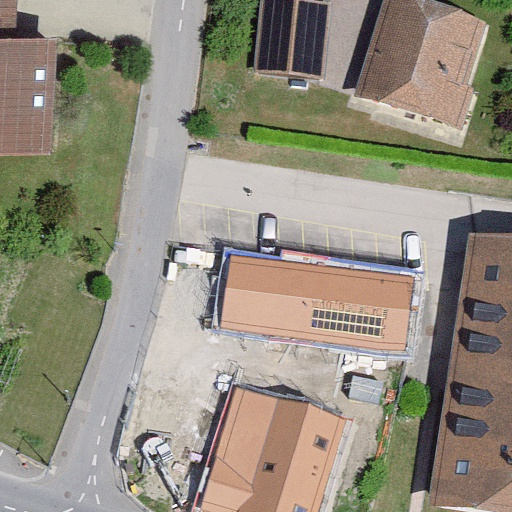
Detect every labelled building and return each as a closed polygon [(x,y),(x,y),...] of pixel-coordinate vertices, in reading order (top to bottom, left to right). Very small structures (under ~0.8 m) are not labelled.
[(0,0),(0,155),(55,159),(62,34),(16,31),(18,0),(0,0)] [(383,0),(347,101),(456,140),(494,35),(396,0),(383,0)] [(256,5),(250,79),(326,85),(332,11),(256,5)] [(511,511),(511,254),(477,249),(437,511),(511,511)] [(234,254),(223,322),(405,352),(416,284),(234,254)] [(316,511),(337,445),(232,414),(203,511),(316,511)]
